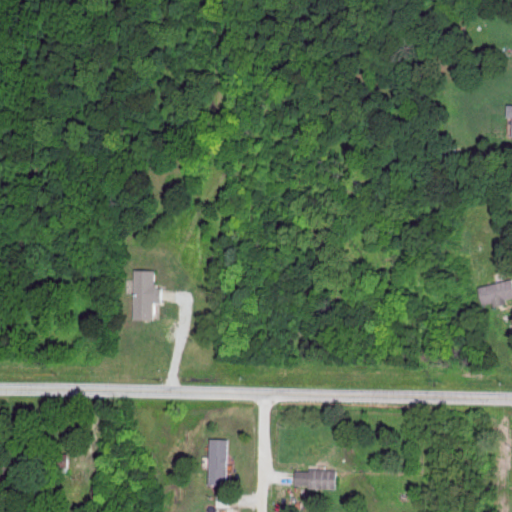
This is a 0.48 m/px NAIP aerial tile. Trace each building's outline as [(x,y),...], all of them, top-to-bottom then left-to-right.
[(159,317),(158,301),(167,301),(167,283),(160,283),(160,268),(137,268),(138,318),(159,317)] [(511,296),(511,277),(480,285),(484,303),(511,296)] [(231,437),(213,437),(212,483),(230,483),(231,437)] [(300,468),(299,485),(340,486),(340,469),(300,468)] [(94,497),(108,497),(108,483),(94,483),(94,497)]
